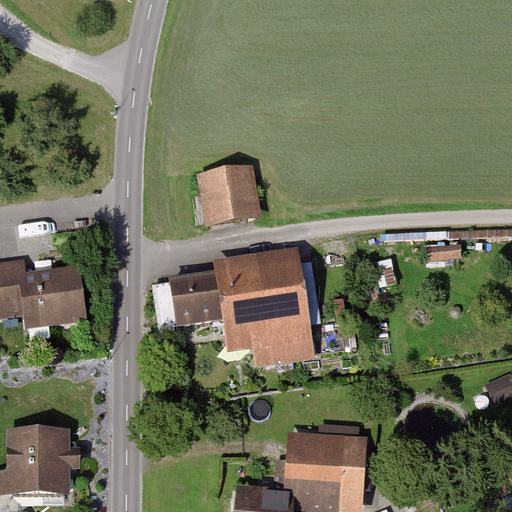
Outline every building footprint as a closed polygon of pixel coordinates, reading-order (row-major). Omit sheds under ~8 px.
[(267,222),(258,166),(201,176),(210,231),(267,222)] [(177,280),(158,282),(165,328),(184,326),(229,319),(233,351),(261,347),(264,364),(318,356),(303,246),(220,258),(221,266),(176,273),(177,280)] [(26,260),(0,262),(0,319),(31,316),(26,260)] [(89,268),(31,274),(36,330),(95,324),(89,268)] [(75,495),(77,432),(14,430),(12,494),(75,495)] [(376,436),(294,433),(291,492),(374,496),(376,436)] [(245,490),(242,511),(302,511),(304,495),(245,490)]
